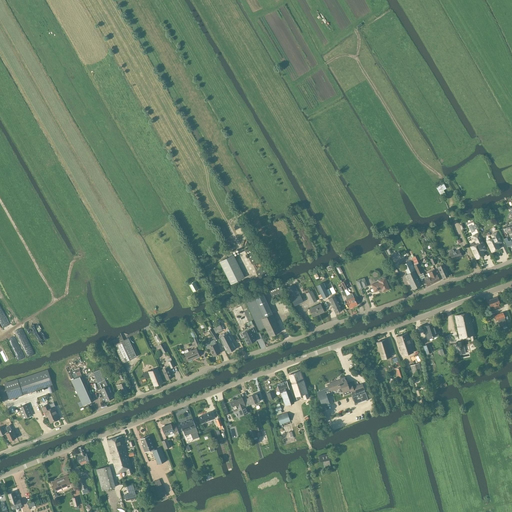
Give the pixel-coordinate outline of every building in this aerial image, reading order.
[(446,189),(442,182),(435,186),(441,197),(446,195),(443,190),(446,189)] [(490,239),(490,238),(489,238),(489,237),(488,237),(487,237),(487,238),(486,238),(486,239),(486,240),(492,252),(496,250),(498,250),(498,249),(500,248),(498,244),(501,242),(497,232),(491,235),(492,238),(490,239)] [(474,245),(474,244),(473,243),(472,243),(471,243),(470,244),(470,245),(470,246),(476,259),(478,258),(478,259),(481,257),(484,255),(483,251),(486,249),(479,233),(473,236),(476,244),(474,245)] [(248,255),(255,251),(252,246),(245,251),(248,255)] [(452,260),(461,256),(458,249),(453,252),(452,250),(448,251),(452,260)] [(255,251),(248,255),(247,255),(252,263),(260,259),(255,251)] [(233,255),(219,262),(231,284),(244,277),(233,255)] [(415,270),(411,261),(403,264),(407,274),(405,275),(413,289),(421,285),(414,271),(415,270)] [(414,265),(418,274),(422,273),(418,263),(414,265)] [(443,264),(437,267),(442,278),(449,275),(443,264)] [(270,275),(265,267),(256,272),(261,281),(270,275)] [(424,280),(427,286),(439,280),(434,269),(428,272),(430,276),(427,277),(428,278),(424,280)] [(364,278),(360,279),(356,281),(359,289),(367,286),(364,278)] [(385,278),(378,280),(379,282),(371,285),(374,292),(381,289),(382,292),(389,289),(385,278)] [(344,289),(349,287),(345,280),(341,282),(344,289)] [(198,289),(194,282),(189,285),(193,292),(198,289)] [(336,293),(331,282),(326,284),(325,285),(330,296),(336,293)] [(295,284),(287,288),(292,299),(291,299),(294,306),(303,301),(295,284)] [(323,284),(317,288),(322,297),(328,294),(323,284)] [(272,286),(268,288),(272,298),(281,293),(277,285),(273,287),(272,286)] [(312,290),(306,293),(311,303),(317,300),(312,290)] [(270,336),(280,332),(263,293),(245,301),(258,329),(265,327),(269,336),(270,336)] [(348,295),(353,306),(357,304),(353,297),(352,297),(351,294),(348,295)] [(329,299),(335,313),(341,310),(335,296),(329,299)] [(497,297),(488,300),(490,307),(493,306),(494,309),(499,307),(498,304),(499,303),(497,297)] [(320,304),(309,309),(312,316),(324,311),(320,304)] [(469,312),(455,316),(459,338),(469,335),(471,336),(471,341),(474,340),(469,312)] [(497,320),(504,317),(505,317),(503,312),(494,315),(496,321),(497,320)] [(432,323),(424,326),(426,330),(424,330),(427,338),(433,336),(433,337),(438,336),(437,331),(435,332),(432,323)] [(223,329),(220,324),(213,328),(216,333),(223,329)] [(251,329),(243,333),(248,344),(256,341),(252,333),(254,332),(253,329),(251,330),(251,329)] [(227,333),(220,337),(228,353),(235,349),(227,333)] [(407,333),(396,336),(402,355),(413,352),(407,333)] [(128,338),(114,344),(123,362),(136,356),(128,338)] [(386,339),(377,342),(382,359),(391,356),(386,339)] [(210,341),(205,344),(207,349),(209,347),(213,355),(220,352),(216,344),(212,346),(210,341)] [(463,341),(456,342),(459,354),(465,353),(463,346),(464,345),(463,341)] [(162,343),(159,345),(163,353),(167,351),(162,343)] [(423,346),(426,354),(432,352),(429,344),(423,346)] [(196,349),(185,354),(188,361),(199,356),(196,349)] [(419,363),(410,366),(413,376),(422,373),(419,363)] [(167,367),(162,369),(167,380),(172,378),(167,367)] [(163,382),(157,368),(148,371),(154,386),(163,382)] [(9,399),(23,395),(48,386),(49,386),(52,385),(47,369),(4,384),(9,399)] [(100,369),(93,372),(95,378),(102,375),(100,369)] [(300,371),(289,375),(296,396),(300,395),(302,394),(304,399),(309,398),(300,371)] [(81,374),(70,379),(81,401),(78,403),(79,407),(93,401),(81,374)] [(327,385),(328,387),(317,391),(322,407),(330,404),(326,393),(330,392),(331,396),(337,394),(338,395),(342,394),(343,393),(344,396),(351,393),(355,405),(357,404),(356,403),(366,400),(366,401),(368,400),(362,384),(353,387),(351,383),(348,385),(345,376),(339,378),(340,380),(327,385)] [(107,386),(105,381),(98,384),(106,401),(114,397),(108,385),(107,386)] [(289,389),(286,381),(277,384),(280,392),(281,392),(282,397),(285,396),(284,391),(289,389)] [(121,383),(117,385),(118,389),(120,388),(123,395),(128,393),(125,386),(124,382),(121,383)] [(294,402),(289,389),(284,391),(285,396),(282,397),(286,405),(294,402)] [(249,398),(246,399),(249,405),(253,404),(255,404),(255,403),(259,401),(258,399),(260,398),(259,394),(257,394),(249,397),(249,398)] [(242,398),(231,402),(233,408),(232,410),(233,411),(234,412),(238,410),(240,416),(248,413),(245,407),(249,405),(246,399),(243,400),(242,398)] [(18,408),(22,419),(33,415),(28,404),(18,408)] [(42,407),(45,415),(47,414),(50,422),(60,418),(55,406),(51,408),(49,404),(42,407)] [(210,412),(199,417),(201,423),(213,419),(210,412)] [(290,421),(287,412),(277,416),(280,424),(290,421)] [(188,434),(191,433),(193,439),(199,437),(197,433),(198,432),(195,427),(196,427),(193,419),(180,424),(183,431),(186,430),(188,434)] [(171,424),(162,427),(165,436),(174,433),(175,435),(179,433),(176,425),(172,426),(171,424)] [(6,433),(10,441),(16,438),(12,430),(12,431),(9,425),(6,426),(9,432),(6,433)] [(149,435),(141,438),(143,443),(146,451),(147,452),(150,451),(150,450),(152,449),(152,450),(154,449),(154,448),(149,435)] [(112,457),(126,453),(121,436),(107,440),(112,457)] [(165,449),(170,447),(167,439),(162,441),(165,449)] [(160,447),(153,450),(158,463),(165,461),(160,447)] [(87,457),(85,451),(85,450),(79,452),(80,455),(77,457),(79,462),(88,459),(87,457)] [(332,459),(330,452),(318,455),(320,462),(332,459)] [(133,473),(126,453),(112,457),(117,473),(127,470),(128,474),(133,473)] [(114,487),(109,466),(96,469),(102,490),(114,487)] [(67,475),(52,481),(55,490),(70,484),(67,475)] [(84,476),(76,479),(80,490),(87,487),(88,487),(86,483),(84,477),(84,476)] [(153,482),(161,499),(167,496),(158,479),(153,482)] [(129,494),(124,495),(125,499),(136,496),(133,485),(127,486),(129,494)] [(14,492),(8,494),(10,502),(12,508),(16,507),(17,509),(21,508),(20,506),(22,505),(20,499),(17,500),(14,492)] [(147,499),(140,503),(144,508),(149,504),(147,499)]
